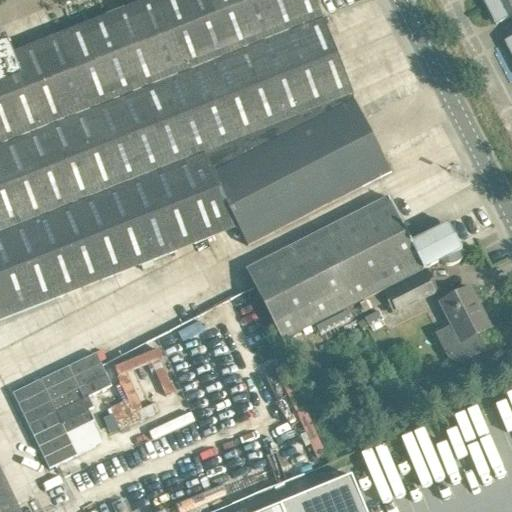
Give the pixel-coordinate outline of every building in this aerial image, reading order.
[(0,321),(238,228),(248,247),(390,173),(390,174),(391,173),(354,101),(314,0),(148,0),(13,54),(6,35),(0,37),(0,321)] [(511,0),(482,0),(496,26),(511,17),(511,38),(504,42),(511,57),(511,0)] [(383,293),(426,271),(440,262),(441,263),(444,264),(446,265),(448,266),(450,266),(453,266),(455,265),(457,264),(459,264),(460,263),(462,261),(463,260),(464,258),(465,257),(466,255),(466,253),(462,251),(452,231),(443,228),(412,244),(389,198),(246,271),(282,342),(295,336),(383,293)] [(437,293),(426,271),(383,293),(394,315),(437,293)] [(450,330),(434,337),(447,365),(456,367),(464,367),(475,363),(486,357),(479,342),(493,334),(471,289),(437,306),(450,330)] [(13,394),(50,469),(103,444),(93,422),(95,421),(90,411),(95,408),(89,397),(112,386),(96,354),(13,394)] [(0,511),(19,511),(0,472),(0,511)] [(366,511),(352,476),(264,511),(366,511)]
